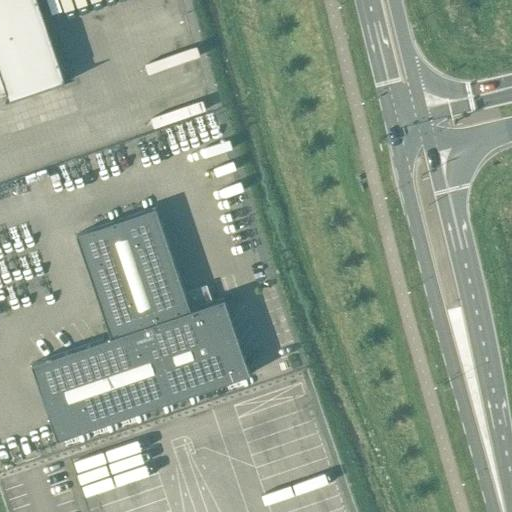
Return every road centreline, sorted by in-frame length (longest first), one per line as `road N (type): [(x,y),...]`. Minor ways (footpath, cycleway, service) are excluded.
road 1 (unknown): [(0,389),(70,228),(88,204),(132,188),(184,208),(222,243),(285,355)]
road 2 (secondary): [(394,138),(493,511)]
road 3 (secondary): [(508,511),(434,155)]
road 4 (primary): [(360,0),(394,138)]
